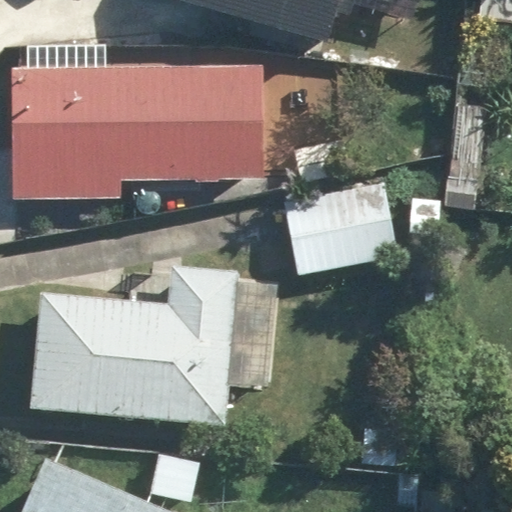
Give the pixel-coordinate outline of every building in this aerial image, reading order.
[(155,0),(152,13),(309,58),(325,0),(155,0)] [(511,0),(473,0),(473,32),(511,32),(511,0)] [(252,77),(5,77),(5,207),(109,208),(109,190),(252,190),(252,77)] [(366,197),(280,207),(288,275),(374,265),(366,197)] [(152,314),(34,303),(22,422),(214,440),(218,400),(259,404),(270,294),(155,283),(152,314)] [(495,396),(498,359),(476,357),(473,395),(458,394),(456,436),(508,439),(511,397),(495,396)] [(183,511),(195,470),(148,457),(136,501),(174,511),(183,511)] [(109,511),(30,480),(16,511),(109,511)]
